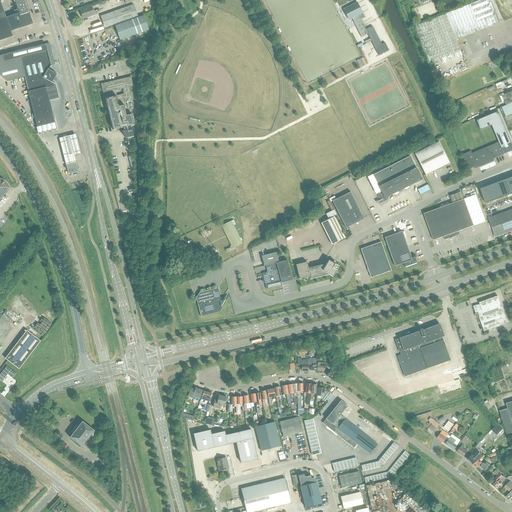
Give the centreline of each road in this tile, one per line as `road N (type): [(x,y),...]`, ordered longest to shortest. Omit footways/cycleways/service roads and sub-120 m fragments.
road 1 (residential): [(510,511),(339,386),(308,376),(212,384),(204,372)]
road 2 (secondary): [(161,363),(442,288)]
road 3 (secondary): [(438,276),(158,351)]
road 4 (unclassified): [(86,374),(47,224),(0,145)]
road 5 (residential): [(133,217),(137,69),(158,17),(155,0)]
road 6 (residential): [(258,304),(339,284),(348,278),(359,235),(410,209)]
road 7 (secondary): [(142,344),(93,161)]
road 8 (secondary): [(93,161),(132,346)]
road 9 (secondary): [(93,161),(49,0)]
road 10 (unclassified): [(334,511),(316,465),(228,480)]
road 11 (secondary): [(182,511),(150,378)]
road 12 (secondary): [(141,380),(174,511)]
road 13 (tertiary): [(94,511),(0,434)]
